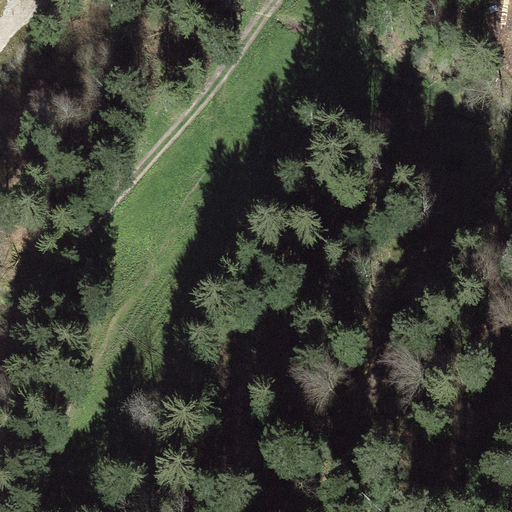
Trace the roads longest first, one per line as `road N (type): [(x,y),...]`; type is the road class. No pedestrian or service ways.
road 1 (track): [(0,346),(35,285),(213,88),(277,0)]
road 2 (track): [(511,165),(413,302),(370,381),(327,511)]
